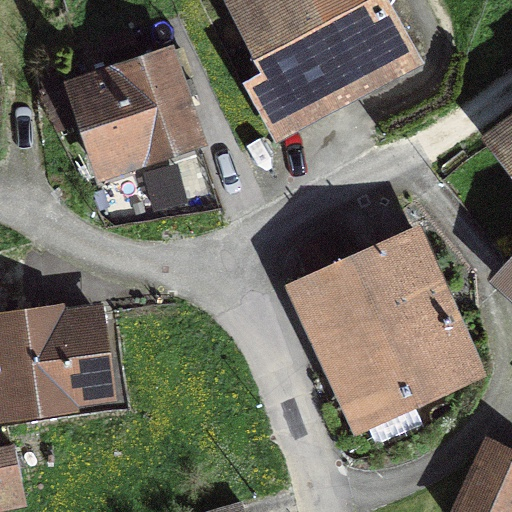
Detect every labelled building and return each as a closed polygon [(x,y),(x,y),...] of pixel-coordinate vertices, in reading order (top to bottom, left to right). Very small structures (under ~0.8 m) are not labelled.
[(275,133),(421,60),(387,0),(223,0),(229,12),(264,73),(246,82),(275,133)] [(101,172),(198,140),(169,52),(72,85),(101,172)] [(511,123),(492,138),(511,162),(511,123)] [(416,232),(296,281),(359,427),(482,375),(459,319),(457,320),(416,232)] [(107,393),(96,313),(56,318),(55,312),(0,320),(0,413),(68,404),(67,398),(107,393)] [(511,511),(511,451),(490,441),(456,511),(511,511)] [(0,499),(22,495),(12,446),(0,448),(0,499)] [(243,511),(240,502),(205,511),(243,511)]
